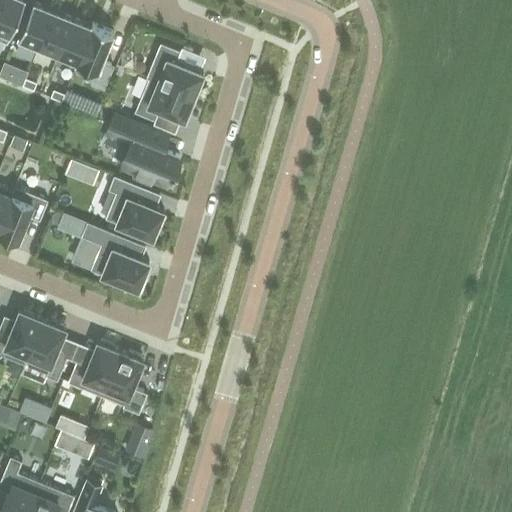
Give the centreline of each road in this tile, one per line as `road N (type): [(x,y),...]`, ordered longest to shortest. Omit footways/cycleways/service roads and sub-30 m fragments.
road 1 (residential): [(0,261),(161,326),(240,41),(159,7)]
road 2 (residential): [(325,26),(327,48),(193,511)]
